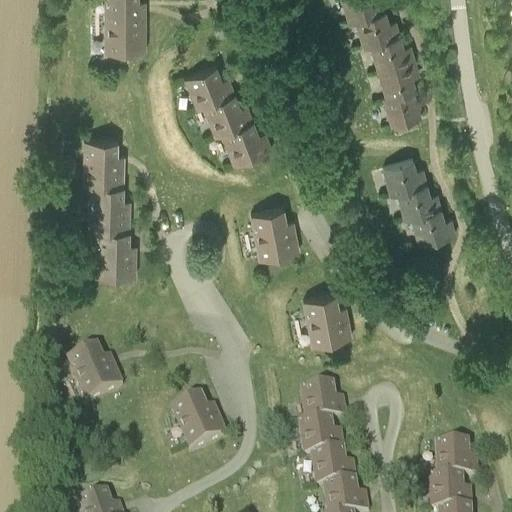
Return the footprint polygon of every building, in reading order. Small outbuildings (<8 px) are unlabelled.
[(103,0),(104,51),(144,51),(144,11),(137,11),(137,3),(136,0),(103,0)] [(341,0),(348,22),(355,20),(385,12),(382,2),(375,4),(373,0),(341,0)] [(363,47),(370,45),(399,35),(396,26),(389,28),(388,25),(385,12),(355,20),(363,47)] [(376,67),(413,58),(411,51),(404,53),(403,49),(399,35),(370,45),(376,67)] [(376,67),(385,95),(412,89),(415,88),(410,73),(409,70),(416,68),(413,58),(376,67)] [(197,108),(203,105),(234,93),(231,84),(224,87),(222,83),(215,65),(185,76),(197,108)] [(415,117),(420,116),(416,103),(412,89),(385,95),(382,96),(391,125),(395,123),(397,130),(417,124),(415,117)] [(215,136),(222,133),(252,121),(249,112),(242,115),(241,111),(234,93),(203,105),(215,136)] [(252,121),(222,133),(234,163),(271,149),(268,140),(261,143),(259,138),(252,121)] [(83,138),(82,184),(89,185),(122,185),(123,162),(116,162),(116,158),(116,139),(83,138)] [(390,194),(397,192),(426,184),(424,175),(417,177),(416,173),(412,158),(382,166),(390,194)] [(404,219),(411,217),(440,209),(438,200),(431,201),(430,198),(426,184),(397,192),(404,219)] [(122,185),(89,185),(88,230),(95,230),(128,230),(129,208),(121,207),(122,202),(122,185)] [(282,207),(250,212),(259,258),(298,250),(294,228),(287,229),(286,226),(282,207)] [(418,243),(454,234),(452,224),(445,226),(444,223),(440,209),(411,217),(418,243)] [(128,230),(95,230),(94,275),(134,276),(135,253),(128,253),(128,249),(128,230)] [(335,292),(302,299),(311,343),(351,336),(346,314),(339,315),(338,311),(335,292)] [(97,346),(67,360),(86,402),(123,386),(114,365),(107,368),(105,364),(97,346)] [(301,389),(306,422),(346,417),(344,407),(337,409),(337,406),(334,384),(301,389)] [(201,395),(171,409),(190,451),(227,435),(217,414),(211,417),(209,413),(201,395)] [(332,419),(299,423),(304,456),(344,450),(342,440),(335,441),(335,438),(332,419)] [(436,444),(437,476),(463,476),(478,476),(477,467),(470,467),(470,463),(469,442),(436,444)] [(344,450),(311,455),(316,487),(324,486),(356,481),(355,471),(348,472),(347,470),(344,450)] [(437,476),(430,477),(431,511),(438,510),(472,509),(471,499),(464,500),(464,494),(463,476),(437,476)] [(356,481),(324,486),(327,511),(368,511),(367,502),(360,503),(359,500),(356,481)] [(79,511),(114,511),(107,492),(76,502),(79,511)]
